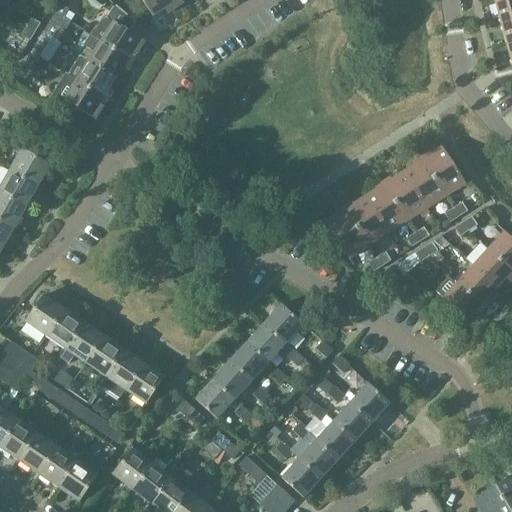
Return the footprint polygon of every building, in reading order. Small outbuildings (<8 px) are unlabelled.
[(174,10),(167,0),(139,0),(152,18),(163,10),(167,15),(174,10)] [(167,0),(174,10),(183,4),(180,0),(167,0)] [(365,0),(367,9),(380,7),(378,0),(365,0)] [(511,0),(504,0),(494,3),(499,24),(511,20),(511,0)] [(59,5),(54,13),(63,19),(68,10),(59,5)] [(89,35),(100,42),(132,62),(145,43),(127,31),(133,22),(113,6),(105,18),(100,19),(95,28),(91,30),(89,35)] [(63,19),(54,13),(48,22),(64,32),(70,23),(63,19)] [(30,19),(26,27),(35,33),(40,25),(30,19)] [(511,20),(499,24),(505,45),(511,43),(511,20)] [(35,33),(26,27),(20,36),(29,42),(35,33)] [(42,33),(30,53),(39,58),(51,38),(42,33)] [(86,49),(80,57),(114,79),(122,67),(127,71),(132,62),(100,42),(93,53),(86,49)] [(24,61),(21,67),(30,73),(34,67),(39,58),(30,53),(24,61)] [(79,56),(66,76),(108,102),(113,94),(107,90),(114,79),(80,57),(79,56)] [(108,102),(66,76),(64,74),(47,101),(66,113),(70,106),(95,121),(108,102)] [(428,153),(420,158),(445,197),(465,185),(441,148),(429,155),(428,153)] [(20,151),(8,172),(36,188),(48,167),(20,151)] [(413,166),(402,173),(426,209),(445,197),(420,158),(411,163),(413,166)] [(8,172),(0,185),(0,194),(24,209),(36,188),(8,172)] [(389,177),(381,182),(406,222),(426,209),(402,173),(391,180),(389,177)] [(374,191),(363,198),(387,234),(406,222),(381,182),(373,188),(374,191)] [(0,194),(0,222),(12,230),(24,209),(0,194)] [(351,202),(342,207),(367,246),(387,234),(363,198),(353,204),(351,202)] [(460,204),(453,208),(458,217),(466,212),(460,204)] [(367,246),(342,207),(335,212),(336,215),(324,222),(348,259),(367,246)] [(458,217),(453,208),(444,214),(449,223),(458,217)] [(470,217),(460,224),(466,232),(475,226),(470,217)] [(0,222),(0,250),(12,230),(0,222)] [(466,232),(460,224),(453,229),(458,237),(466,232)] [(422,228),(414,234),(419,242),(427,237),(422,228)] [(511,241),(503,233),(487,250),(511,273),(511,241)] [(419,242),(414,234),(405,239),(410,247),(419,242)] [(430,243),(421,249),(427,258),(436,252),(430,243)] [(427,258),(421,249),(414,254),(419,262),(427,258)] [(511,273),(487,250),(471,267),(495,289),(504,279),(508,284),(511,279),(511,273)] [(384,253),(375,259),(380,267),(389,261),(384,253)] [(380,267),(375,259),(367,264),(372,272),(380,267)] [(471,267),(456,283),(484,310),(491,303),(486,298),(495,289),(471,267)] [(447,278),(432,294),(439,300),(463,323),(473,312),(477,317),(484,310),(456,283),(454,285),(447,278)] [(24,324),(44,337),(62,310),(42,297),(24,324)] [(280,306),(263,324),(285,344),(302,325),(280,306)] [(44,337),(64,351),(82,323),(62,310),(44,337)] [(64,351),(59,359),(67,365),(73,356),(84,364),(103,337),(82,323),(64,351)] [(263,324),(246,343),(267,363),(285,344),(263,324)] [(84,364),(104,377),(123,350),(103,337),(84,364)] [(1,353),(20,365),(27,354),(8,342),(7,344),(1,353)] [(331,351),(320,342),(314,349),(324,358),(331,351)] [(246,343),(229,362),(250,382),(267,363),(246,343)] [(121,396),(124,391),(143,364),(123,350),(104,377),(101,383),(98,387),(118,401),(121,396)] [(291,350),(285,357),(296,367),(301,361),(302,359),(291,350)] [(0,354),(0,366),(13,375),(20,365),(1,353),(0,354)] [(20,365),(30,372),(37,361),(27,354),(20,365)] [(336,357),(330,364),(341,373),(347,366),(336,357)] [(229,362),(212,381),(233,400),(250,382),(229,362)] [(143,364),(124,391),(144,404),(163,377),(143,364)] [(23,382),(27,384),(33,375),(30,372),(20,365),(13,375),(23,382)] [(0,382),(6,386),(13,375),(0,366),(0,382)] [(285,379),(275,369),(268,376),(279,386),(285,379)] [(59,371),(53,381),(66,390),(72,380),(59,371)] [(16,393),(23,382),(13,375),(6,386),(16,393)] [(27,384),(37,391),(43,381),(33,375),(27,384)] [(37,391),(47,398),(53,388),(43,381),(37,391)] [(212,381),(194,400),(216,420),(227,407),(234,413),(240,406),(233,400),(212,381)] [(366,384),(349,403),(371,423),(388,404),(372,390),(366,384)] [(332,388),(331,387),(325,394),(336,404),(343,396),(333,388),(332,388)] [(47,398),(57,404),(63,395),(53,388),(47,398)] [(268,396),(258,388),(251,396),(262,404),(268,396)] [(57,404),(67,411),(73,402),(63,395),(57,404)] [(303,395),(297,402),(299,404),(297,406),(302,412),(305,409),(307,412),(313,418),(304,429),(303,430),(307,434),(309,436),(315,441),(337,461),(354,442),(332,422),(314,405),(306,398),(303,395)] [(175,408),(186,418),(193,410),(183,400),(175,408)] [(67,411),(77,418),(83,408),(73,402),(67,411)] [(349,403),(332,422),(354,442),(371,423),(349,403)] [(240,406),(234,413),(244,423),(251,416),(240,406)] [(77,418),(87,424),(93,415),(83,408),(77,418)] [(292,408),(286,415),(289,418),(296,411),(292,408)] [(193,410),(186,418),(196,427),(204,419),(193,410)] [(0,444),(16,422),(0,411),(0,444)] [(87,424),(97,431),(103,422),(93,415),(87,424)] [(0,444),(0,449),(18,461),(36,435),(16,422),(0,444)] [(97,431),(107,438),(113,429),(103,422),(97,431)] [(298,424),(291,432),(301,440),(307,434),(303,430),(304,429),(298,424)] [(113,429),(107,438),(117,445),(123,435),(113,429)] [(211,441),(221,450),(229,442),(218,433),(211,441)] [(18,461),(38,475),(56,449),(36,435),(18,461)] [(315,441),(298,460),(319,480),(337,461),(315,441)] [(229,442),(221,450),(231,460),(239,451),(229,442)] [(291,452),(281,443),(274,451),(285,460),(291,452)] [(38,475),(58,489),(81,455),(70,448),(65,455),(56,449),(38,475)] [(111,475),(130,490),(150,465),(131,450),(111,475)] [(81,455),(58,489),(79,502),(96,476),(102,467),(94,461),(82,453),(81,455)] [(237,465),(248,475),(255,466),(245,457),(237,465)] [(319,480),(298,460),(280,479),(302,499),(319,480)] [(130,490),(150,505),(169,479),(150,465),(130,490)] [(255,466),(248,475),(258,484),(266,476),(255,466)] [(511,511),(511,473),(494,485),(511,511)] [(150,505),(158,511),(174,511),(189,494),(169,479),(150,505)] [(276,485),(268,495),(285,511),(290,506),(294,502),(276,485)] [(511,511),(494,485),(473,498),(480,510),(476,511),(511,511)] [(174,511),(205,511),(208,509),(189,494),(174,511)] [(284,511),(285,511),(268,495),(259,504),(267,511),(284,511)]
